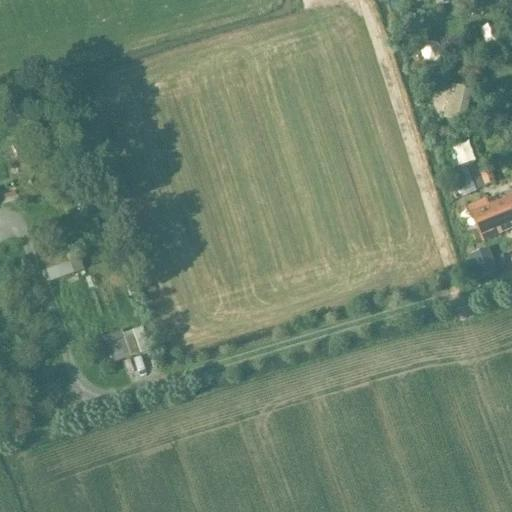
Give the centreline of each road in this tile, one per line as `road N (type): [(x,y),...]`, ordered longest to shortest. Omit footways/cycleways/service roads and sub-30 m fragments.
road 1 (track): [(511,275),(123,393)]
road 2 (track): [(471,320),(362,0)]
